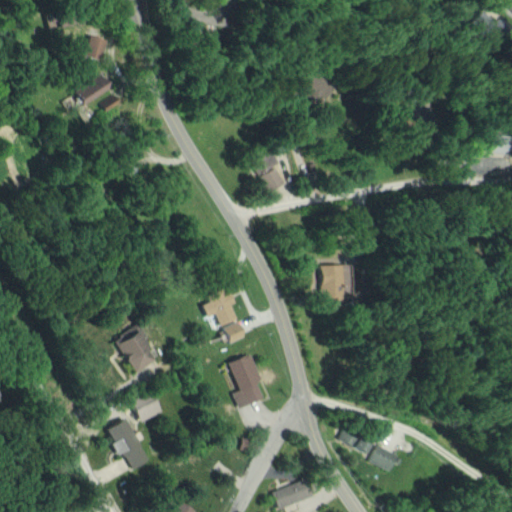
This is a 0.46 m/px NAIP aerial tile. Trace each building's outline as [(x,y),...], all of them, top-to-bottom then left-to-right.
[(506,0),(502,9),(511,13),(511,0),(510,0),(510,1),(508,0),(506,0)] [(488,44),(500,30),(477,9),(465,23),(488,44)] [(81,55),(98,61),(105,40),(88,35),(81,55)] [(73,88),(80,103),(109,89),(102,74),(73,88)] [(478,153),(501,155),(503,136),(479,134),(478,153)] [(273,165),(267,152),(249,160),(254,173),(273,165)] [(255,177),(264,193),(281,184),(272,168),(255,177)] [(317,266),(318,300),(344,299),(343,264),(317,266)] [(217,326),(234,319),(229,305),(232,303),(227,290),(198,301),(204,317),(212,314),(217,326)] [(228,343),(243,335),(235,321),(220,329),(228,343)] [(132,373),(153,361),(134,327),(113,339),(132,373)] [(225,364),(237,390),(229,394),(235,408),(264,396),(246,355),(225,364)] [(130,401),(139,422),(161,412),(152,391),(130,401)] [(129,471),(148,461),(126,419),(107,429),(129,471)] [(353,437),(338,431),(335,440),(350,446),(353,437)] [(352,447),(361,453),(367,444),(357,438),(352,447)] [(393,457),(372,446),(364,461),(386,472),(393,457)] [(309,499),(304,481),(270,490),(274,508),(309,499)] [(194,511),(175,502),(169,511),(194,511)]
